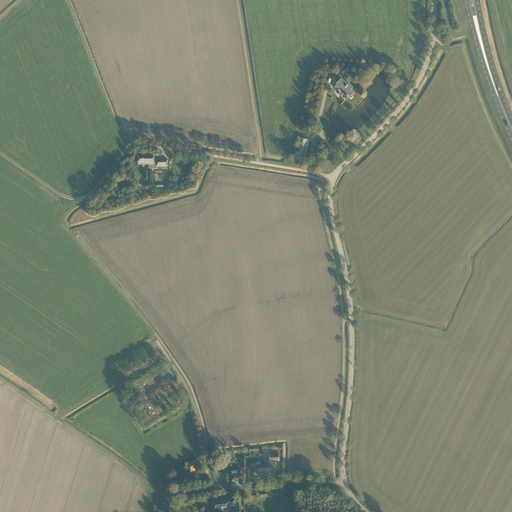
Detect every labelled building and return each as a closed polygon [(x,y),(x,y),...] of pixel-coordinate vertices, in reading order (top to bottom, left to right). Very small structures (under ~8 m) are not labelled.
[(349,84),(348,85),(342,79),(336,84),(337,85),(334,88),(338,92),(339,91),(340,92),(338,94),(341,98),(344,95),(347,99),(348,97),(350,100),(353,97),(352,96),(354,94),(351,90),(353,88),(349,84)] [(300,139),(294,158),(304,161),(309,141),(300,139)] [(154,161),(154,153),(148,153),(148,155),(138,155),(138,164),(149,164),(149,168),(157,168),(157,167),(168,167),(168,159),(165,159),(165,160),(156,160),(156,161),(154,161)] [(189,180),(194,172),(189,171),(185,178),(189,180)] [(197,461),(196,459),(186,465),(191,473),(195,471),(194,470),(198,468),(199,469),(201,467),(200,465),(201,465),(198,461),(197,461)] [(263,462),(264,474),(271,474),(270,465),(266,465),(266,462),(263,462)] [(232,475),(232,483),(243,482),(242,470),(238,471),(238,474),(232,475)] [(199,477),(199,478),(197,475),(192,478),(196,484),(201,481),(199,477)] [(267,490),(252,492),(253,500),(268,498),(267,490)] [(222,499),(222,498),(212,499),(213,511),(221,511),(222,511),(229,511),(229,507),(235,506),(234,499),(229,500),(228,499),(222,499)]
